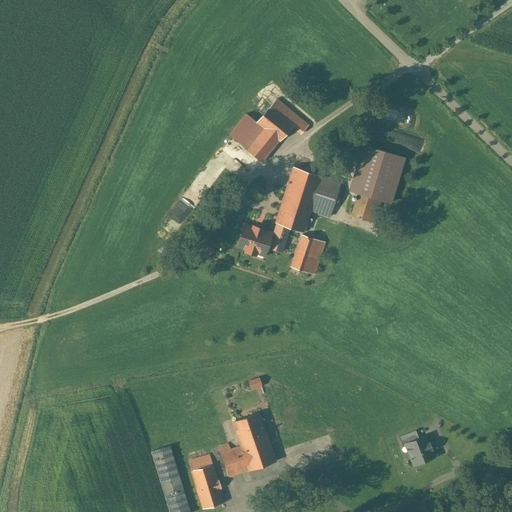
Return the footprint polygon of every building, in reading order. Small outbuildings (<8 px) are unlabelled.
[(276,99),(257,123),(246,114),(229,135),(261,162),(291,126),(301,134),(308,125),(276,99)] [(381,106),(378,118),(411,128),(415,116),(381,106)] [(358,193),(371,149),(362,146),(348,190),(358,193)] [(404,158),(371,149),(358,193),(381,199),(391,202),(404,158)] [(293,167),(275,222),(289,227),(302,232),(309,210),(320,176),(293,167)] [(340,182),(320,176),(309,210),(329,216),(340,182)] [(358,193),(351,216),(374,222),(381,199),(358,193)] [(262,229),(254,227),(254,226),(253,226),(252,227),(244,225),(237,246),(245,249),(245,251),(255,254),(256,252),(264,255),(267,246),(269,246),(269,247),(281,251),(289,227),(275,222),(280,224),(274,241),(269,239),(271,233),(263,231),(263,229),(262,229)] [(324,242),(301,234),(290,267),(314,274),(324,242)] [(210,239),(199,244),(203,255),(215,251),(210,239)] [(258,378),(249,381),(251,389),(261,386),(258,378)] [(258,413),(232,422),(238,439),(251,435),(254,444),(267,439),(258,413)] [(406,445),(414,465),(433,457),(430,450),(431,450),(429,443),(427,444),(425,436),(418,439),(415,430),(399,437),(402,446),(406,445)] [(267,439),(254,444),(251,435),(238,439),(240,446),(248,469),(248,470),(275,461),(267,439)] [(240,446),(230,450),(228,444),(218,447),(228,476),(248,469),(240,446)] [(189,511),(169,446),(151,451),(169,511),(189,511)] [(209,455),(188,461),(191,471),(212,464),(209,455)] [(212,464),(191,471),(203,509),(224,502),(220,488),(219,488),(212,464)] [(330,481),(322,475),(316,481),(324,488),(330,481)]
